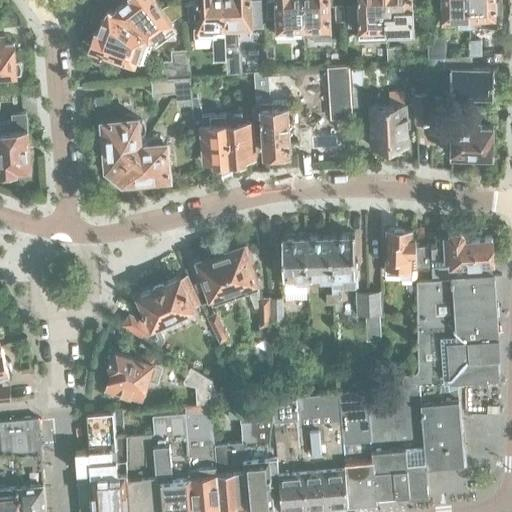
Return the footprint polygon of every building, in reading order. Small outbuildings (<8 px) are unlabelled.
[(122,0),(119,3),(113,9),(152,43),(153,41),(157,43),(177,29),(171,21),(172,20),(162,6),(157,0),(122,0)] [(183,0),(183,2),(184,12),(184,22),(197,21),(197,36),(217,35),(218,57),(226,57),(223,0),(183,0)] [(223,0),(226,57),(227,72),(243,71),(243,64),(243,57),(242,53),(239,40),(238,28),(252,27),(251,0),(223,0)] [(266,0),(267,16),(275,15),(276,34),(294,33),(304,33),(302,0),(266,0)] [(302,0),(304,33),(313,32),(314,37),(331,37),(329,0),(302,0)] [(357,0),(358,4),(348,5),(349,25),(359,25),(359,39),(377,38),(376,34),(386,33),(385,0),(357,0)] [(385,0),(386,33),(396,33),(397,37),(414,37),(412,0),(385,0)] [(469,17),(468,0),(441,0),(442,28),(459,27),(459,17),(469,17)] [(468,0),(469,17),(479,17),(480,27),(497,27),(497,15),(502,15),(501,0),(468,0)] [(166,4),(162,6),(172,20),(184,12),(183,2),(171,3),(170,3),(169,2),(166,4)] [(336,21),(345,20),(344,4),(335,4),(336,21)] [(152,43),(113,9),(109,6),(104,14),(100,22),(98,29),(97,28),(90,45),(135,61),(135,60),(144,64),(150,49),(152,43)] [(0,75),(17,75),(17,72),(21,72),(22,65),(20,59),(16,59),(14,41),(5,41),(4,34),(0,34),(0,75)] [(428,58),(444,56),(446,56),(445,35),(427,36),(428,58)] [(470,54),(472,54),(482,54),(481,38),(469,39),(470,54)] [(396,46),(385,47),(386,60),(402,59),(401,47),(396,47),(396,46)] [(172,59),(190,75),(188,48),(171,49),(172,59)] [(446,56),(444,56),(444,67),(459,68),(458,95),(494,95),(494,66),(472,66),(472,54),(470,54),(446,56)] [(444,56),(428,58),(428,67),(444,67),(444,56)] [(264,57),(255,58),(256,70),(265,69),(264,57)] [(163,77),(175,76),(190,75),(172,59),(162,59),(163,77)] [(314,66),(290,68),(291,92),(308,91),(314,66)] [(349,66),(330,67),(332,101),(351,100),(349,66)] [(257,106),(258,117),(261,117),(263,151),(274,151),(279,155),(287,155),(291,150),(288,99),(270,100),(270,89),(266,89),(265,69),(256,70),(254,70),(256,106),(257,106)] [(175,76),(176,91),(177,100),(192,99),(190,75),(175,76)] [(152,93),(176,91),(175,76),(163,77),(151,78),(152,93)] [(364,84),(353,84),(354,105),(365,105),(364,84)] [(406,102),(404,102),(404,89),(389,89),(389,103),(371,104),(372,146),(407,144),(406,102)] [(429,92),(416,92),(416,123),(430,123),(429,92)] [(229,161),(225,111),(210,113),(202,113),(201,107),(200,101),(197,95),(192,96),(193,107),(195,136),(201,136),(203,159),(213,158),(213,162),(218,166),(226,165),(229,161)] [(257,106),(256,106),(253,106),(254,119),(243,120),(242,110),(225,111),(229,161),(234,165),(242,164),(246,159),(246,156),(256,155),(254,134),(259,133),(258,119),(258,117),(257,106)] [(28,128),(26,112),(26,111),(21,111),(21,113),(12,114),(12,119),(0,120),(0,173),(4,176),(14,175),(18,170),(18,169),(32,168),(28,128)] [(115,174),(140,143),(140,133),(143,132),(146,129),(146,122),(142,119),(138,119),(138,116),(102,119),(107,167),(115,174)] [(492,156),(493,124),(481,124),(481,120),(452,119),(452,122),(442,122),(442,136),(452,137),(451,155),(492,156)] [(301,148),(300,127),(290,127),(291,148),(301,148)] [(150,142),(140,143),(115,174),(123,180),(170,176),(167,140),(164,140),(164,137),(160,134),(153,134),(150,138),(150,142)] [(333,140),(312,142),(313,159),(334,157),(333,140)] [(386,227),(385,273),(401,274),(401,277),(412,278),(412,248),(415,248),(415,232),(413,232),(413,227),(386,227)] [(436,244),(431,244),(432,265),(493,261),(494,261),(492,234),(474,236),(474,231),(465,231),(461,228),(451,229),(448,233),(435,234),(436,244)] [(354,234),(330,235),(331,277),(332,287),(332,292),(332,303),(339,303),(338,287),(356,287),(355,272),(354,234)] [(306,235),(282,236),(283,275),(284,291),(308,290),(307,274),(306,235)] [(330,235),(306,235),(307,274),(321,274),(321,278),(331,277),(330,235)] [(236,241),(219,247),(220,251),(220,252),(234,295),(249,290),(255,307),(259,305),(259,326),(260,326),(260,333),(272,332),(272,331),(271,320),(270,295),(260,296),(260,286),(260,284),(258,284),(251,265),(255,263),(248,242),(237,246),(236,241)] [(417,266),(429,266),(429,244),(416,245),(417,266)] [(204,255),(195,258),(203,281),(205,280),(209,291),(212,298),(213,302),(234,295),(220,252),(204,257),(204,255)] [(433,278),(417,280),(419,361),(419,365),(418,367),(420,381),(464,377),(489,375),(500,374),(498,354),(501,354),(499,333),(495,274),(493,274),(493,261),(432,265),(433,278)] [(160,329),(157,323),(195,306),(194,304),(202,301),(189,273),(181,276),(180,275),(138,294),(139,295),(136,297),(142,311),(145,309),(149,317),(143,320),(130,312),(122,323),(160,347),(165,339),(164,338),(165,338),(161,328),(160,329)] [(379,289),(368,290),(370,314),(380,313),(380,314),(382,314),(382,313),(381,288),(379,288),(379,289)] [(358,289),(356,290),(357,314),(357,315),(359,315),(359,314),(361,314),(366,314),(366,324),(381,323),(380,314),(380,313),(370,314),(368,290),(358,290),(358,289)] [(271,295),(270,295),(271,320),(284,319),(283,295),(282,295),(282,296),(271,296),(271,295)] [(207,315),(220,342),(230,337),(217,310),(207,315)] [(0,374),(10,371),(11,367),(10,362),(7,360),(1,345),(0,345),(0,374)] [(149,394),(143,392),(146,379),(156,381),(160,365),(150,362),(151,358),(133,353),(132,357),(113,353),(109,357),(107,364),(109,371),(110,371),(105,392),(141,400),(142,398),(148,400),(149,394)] [(191,365),(183,380),(185,382),(195,385),(197,403),(209,402),(207,375),(191,365)] [(385,386),(365,388),(375,493),(384,492),(384,489),(394,488),(408,486),(409,494),(429,492),(426,464),(420,381),(418,367),(417,369),(416,371),(414,372),(385,374),(385,386)] [(221,383),(207,375),(209,402),(211,402),(222,400),(219,393),(221,383)] [(464,377),(420,381),(426,464),(464,461),(460,405),(459,396),(458,384),(465,383),(464,377)] [(340,390),(337,390),(339,413),(341,413),(341,417),(340,418),(347,497),(375,493),(365,388),(340,390)] [(337,390),(316,392),(326,500),(347,497),(340,418),(328,419),(327,414),(339,413),(337,390)] [(305,394),(295,395),(305,502),(326,500),(316,392),(305,394)] [(295,395),(271,399),(273,418),(274,417),(277,453),(276,453),(281,505),(282,505),(305,502),(295,395)] [(241,401),(228,402),(229,418),(240,417),(242,440),(241,441),(246,501),(250,500),(251,508),(281,505),(276,453),(274,453),(273,447),(270,447),(270,442),(270,438),(271,427),(273,418),(271,399),(241,402),(241,401)] [(186,411),(184,411),(192,511),(205,511),(219,511),(213,442),(215,442),(211,402),(209,402),(197,403),(186,404),(186,411)] [(487,405),(487,413),(498,414),(498,405),(487,405)] [(114,409),(87,411),(89,436),(116,434),(115,422),(114,409)] [(122,409),(114,409),(115,422),(123,422),(122,409)] [(192,511),(184,411),(152,413),(154,431),(161,511),(192,511)] [(46,511),(39,416),(14,418),(21,511),(46,511)] [(21,511),(14,418),(0,419),(0,511),(21,511)] [(127,455),(125,458),(129,511),(161,511),(154,431),(128,433),(127,455)] [(113,454),(108,454),(113,511),(129,511),(125,458),(127,455),(128,433),(116,434),(117,447),(112,447),(113,454)] [(116,434),(89,436),(90,448),(94,511),(113,511),(108,454),(113,454),(112,447),(117,447),(116,434)] [(215,442),(213,442),(219,511),(240,509),(239,501),(246,501),(241,441),(216,442),(215,442)] [(94,511),(90,448),(76,449),(80,511),(94,511)]
